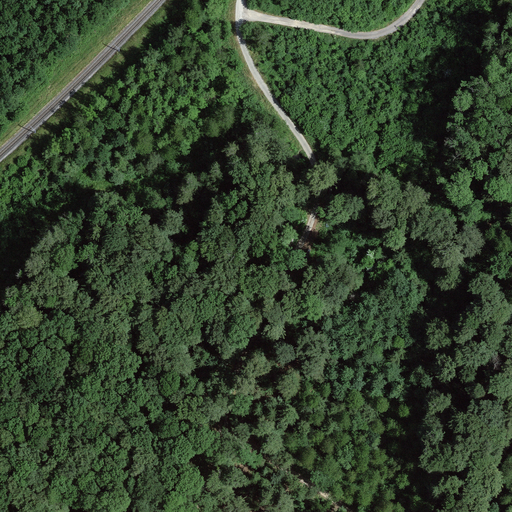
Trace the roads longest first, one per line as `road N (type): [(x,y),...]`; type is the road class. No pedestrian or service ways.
road 1 (track): [(294,257),(188,511)]
road 2 (unclassified): [(238,13),(256,75),(313,160),(311,222),(294,257)]
road 3 (unclassified): [(238,13),(370,35),(398,23),(420,0)]
road 4 (track): [(228,403),(273,464),(346,511)]
